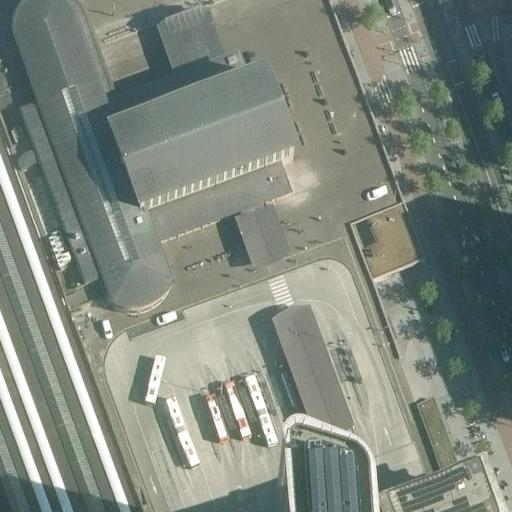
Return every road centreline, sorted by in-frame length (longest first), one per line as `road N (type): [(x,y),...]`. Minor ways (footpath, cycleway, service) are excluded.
road 1 (secondary): [(387,0),(511,356)]
road 2 (secondary): [(511,145),(458,0)]
